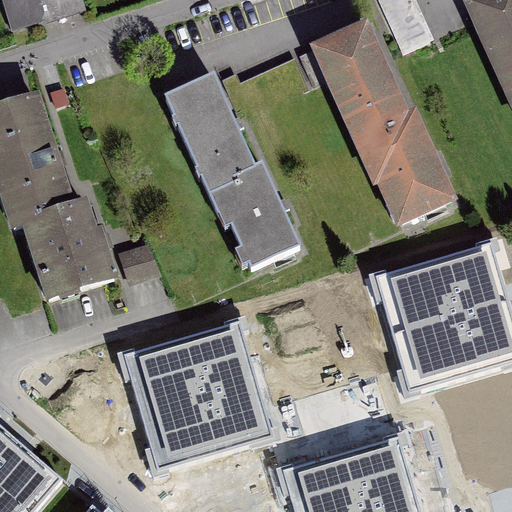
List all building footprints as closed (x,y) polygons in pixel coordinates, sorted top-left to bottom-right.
[(0,0),(12,30),(43,19),(45,25),(80,13),(74,0),(0,0)] [(411,0),(378,0),(403,56),(431,44),(411,0)] [(511,0),(493,0),(470,10),(511,103),(511,102),(511,0)] [(317,54),(358,147),(409,125),(368,32),(317,54)] [(148,51),(129,56),(132,67),(151,62),(148,51)] [(301,62),(314,89),(327,83),(315,56),(301,62)] [(309,91),(297,64),(242,89),(238,80),(224,86),(236,113),(250,107),(254,116),(309,91)] [(212,82),(165,104),(207,192),(254,173),(212,82)] [(40,105),(0,116),(0,194),(11,230),(22,228),(72,212),(40,105)] [(409,125),(358,147),(373,181),(382,177),(403,226),(451,205),(416,122),(409,125)] [(254,173),(207,192),(221,226),(228,223),(248,272),(298,252),(263,169),(254,173)] [(72,212),(22,228),(48,306),(116,284),(101,240),(90,243),(79,210),(72,212)] [(511,314),(491,242),(375,276),(409,392),(511,361),(511,314)] [(146,250),(120,259),(128,283),(154,274),(146,250)] [(240,321),(125,355),(159,471),(274,437),(240,321)] [(36,511),(61,484),(0,431),(0,511),(36,511)] [(421,511),(399,437),(283,471),(295,511),(421,511)]
